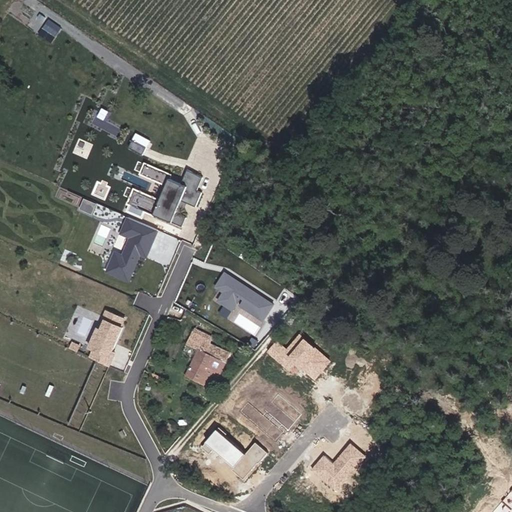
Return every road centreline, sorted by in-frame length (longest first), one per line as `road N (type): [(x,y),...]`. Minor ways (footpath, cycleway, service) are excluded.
road 1 (residential): [(159,477),(127,396),(188,252)]
road 2 (residential): [(159,477),(166,459),(289,320)]
